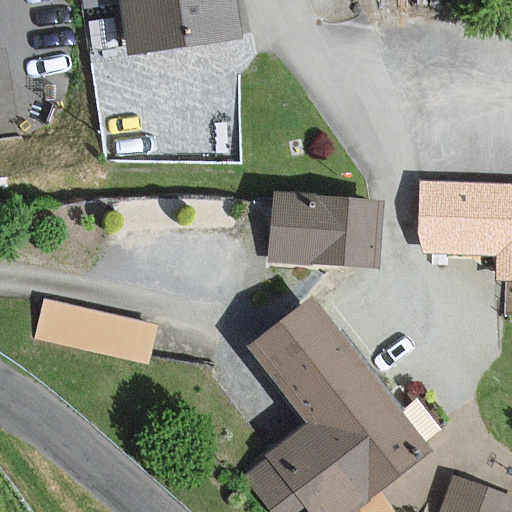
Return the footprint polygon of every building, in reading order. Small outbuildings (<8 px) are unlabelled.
[(127,0),(135,46),(236,29),(230,0),(127,0)] [(511,280),(511,188),(422,186),(420,251),(495,253),(495,280),(511,280)] [(368,270),(372,208),(273,201),(270,257),(318,259),(317,267),(368,270)] [(150,330),(43,304),(35,336),(142,362),(150,330)] [(294,511),(304,504),(310,511),(343,511),(352,505),(367,494),(413,460),(300,311),(246,351),(305,429),(245,475),(273,511),(294,511)] [(511,511),(511,492),(456,458),(422,511),(511,511)] [(379,511),(373,503),(362,511),(379,511)]
